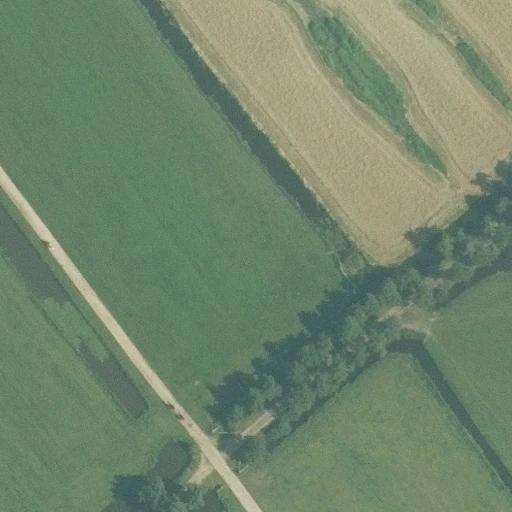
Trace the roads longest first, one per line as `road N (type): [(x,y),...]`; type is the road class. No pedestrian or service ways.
road 1 (track): [(159,511),(511,224)]
road 2 (track): [(216,460),(0,174)]
